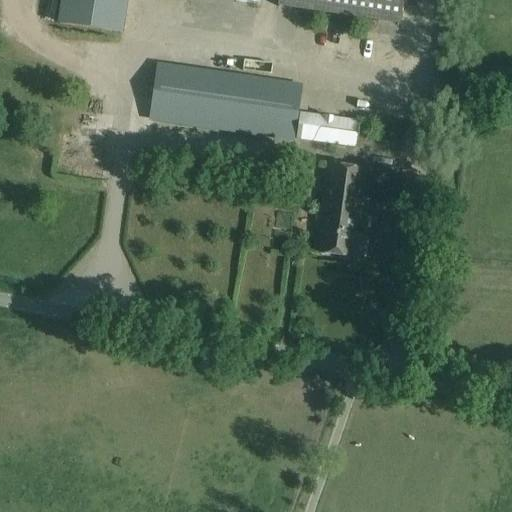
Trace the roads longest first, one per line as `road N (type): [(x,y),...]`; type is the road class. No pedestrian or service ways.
road 1 (unknown): [(118,322),(133,69),(148,42),(180,36),(393,67)]
road 2 (unclassified): [(358,369),(0,298)]
road 3 (unclassified): [(358,369),(511,400)]
